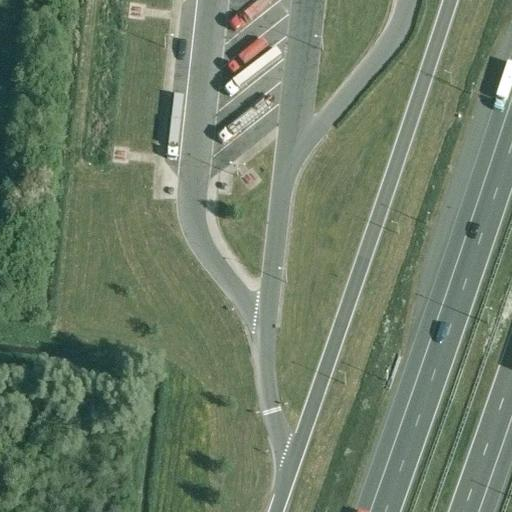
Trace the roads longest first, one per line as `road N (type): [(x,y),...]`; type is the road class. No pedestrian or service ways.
road 1 (motorway): [(511,115),(377,511)]
road 2 (motorway): [(469,511),(511,393)]
